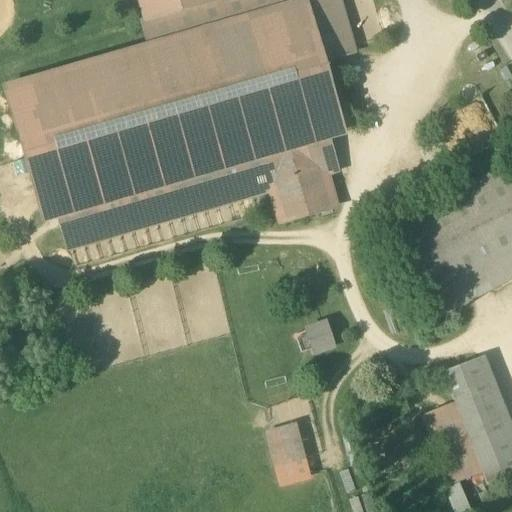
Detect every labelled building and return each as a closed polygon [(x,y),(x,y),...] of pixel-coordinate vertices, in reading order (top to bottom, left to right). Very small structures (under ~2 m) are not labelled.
[(139,0),(145,20),(205,3),(203,0),(139,0)] [(145,20),(147,27),(242,0),(331,0),(346,50),(314,60),(316,67),(356,56),(339,0),(213,0),(205,3),(145,20)] [(242,0),(147,27),(154,53),(299,11),(296,0),(242,0)] [(331,0),(296,0),(299,11),(314,60),(346,50),(331,0)] [(314,60),(299,11),(154,53),(11,94),(46,216),(58,213),(311,140),(327,135),(335,133),(316,67),(314,60)] [(448,162),(483,150),(468,106),(433,118),(448,162)] [(315,155),(322,179),(339,174),(327,135),(311,140),(315,155)] [(315,155),(311,140),(58,213),(67,245),(271,186),(266,169),(315,155)] [(314,200),(317,212),(331,208),(322,179),(315,155),(266,169),(271,186),(278,210),(314,200)] [(511,164),(386,230),(434,321),(454,310),(446,294),(511,260),(511,164)] [(314,200),(278,210),(281,222),(317,212),(314,200)] [(511,260),(446,294),(454,310),(511,280),(511,260)] [(303,329),(311,358),(334,352),(325,323),(303,329)] [(471,363),(511,464),(511,431),(483,358),(471,363)] [(511,464),(471,363),(441,375),(453,405),(479,469),(481,475),(486,487),(511,476),(511,464)] [(453,479),(479,469),(453,405),(427,415),(453,479)] [(450,487),(481,475),(479,469),(453,479),(427,415),(419,418),(431,449),(434,448),(450,487)] [(263,433),(273,470),(304,462),(295,425),(263,433)] [(469,511),(457,485),(443,491),(451,511),(469,511)]
